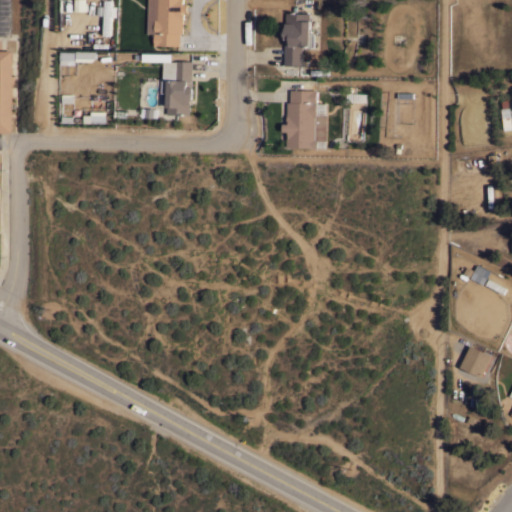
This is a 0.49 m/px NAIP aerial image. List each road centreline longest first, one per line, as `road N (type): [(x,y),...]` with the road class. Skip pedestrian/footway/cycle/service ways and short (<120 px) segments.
road 1 (track): [(441,511),(442,0)]
road 2 (primary): [(0,325),(340,511)]
road 3 (residential): [(20,145),(213,145),(228,138)]
road 4 (residential): [(0,312),(15,268),(20,145)]
road 5 (residential): [(47,143),(50,0)]
road 6 (residential): [(228,138),(231,0)]
